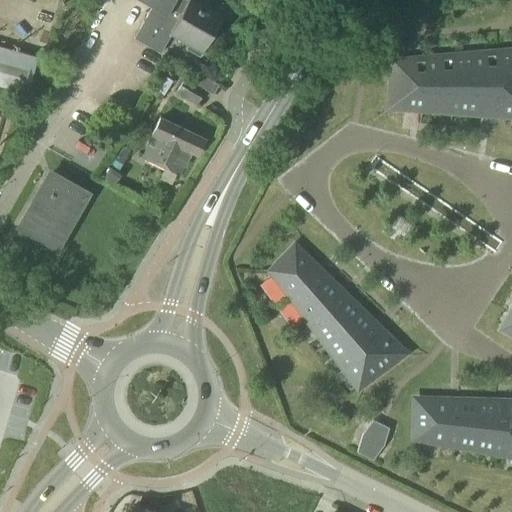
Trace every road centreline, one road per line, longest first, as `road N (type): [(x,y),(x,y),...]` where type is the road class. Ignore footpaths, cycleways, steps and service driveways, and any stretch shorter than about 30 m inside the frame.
road 1 (residential): [(511,175),(353,143),(325,158),(317,193),(339,230),(453,334),(508,367)]
road 2 (unclassified): [(0,214),(122,0)]
road 3 (tertiary): [(247,149),(192,231),(160,332),(150,341)]
road 4 (residential): [(407,511),(212,419)]
road 5 (tertiary): [(194,353),(202,279),(247,149)]
road 6 (tertiary): [(247,149),(346,0)]
road 7 (tertiary): [(106,366),(0,310)]
